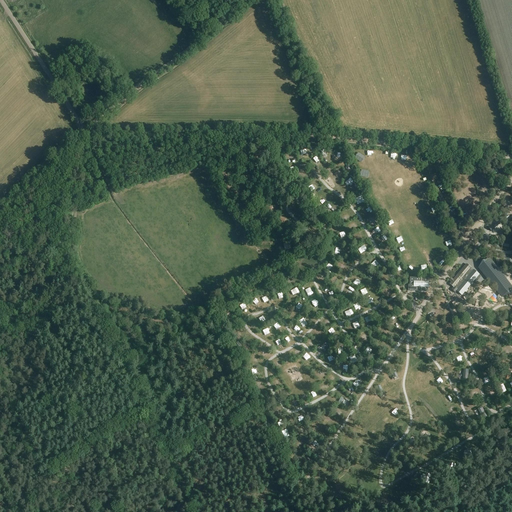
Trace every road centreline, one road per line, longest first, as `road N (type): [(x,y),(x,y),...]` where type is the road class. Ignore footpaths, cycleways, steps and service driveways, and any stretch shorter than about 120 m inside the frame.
road 1 (track): [(85,132),(348,138),(511,156)]
road 2 (track): [(85,132),(74,258),(193,511)]
road 3 (track): [(382,488),(385,459),(411,419),(403,389),(408,339),(423,351),(460,340),(477,322),(511,346)]
road 4 (track): [(299,342),(329,308),(311,273),(327,245),(308,204),(295,197),(284,204),(317,241)]
road 5 (track): [(423,351),(477,430),(382,488)]
road 6 (track): [(85,132),(244,0)]
road 7 (track): [(420,311),(402,296),(350,205),(299,164)]
road 8 (track): [(348,377),(299,342),(273,356),(266,373),(279,397),(301,405)]
road 9 (unclassified): [(85,132),(0,0)]
road 10 (track): [(376,249),(351,267),(329,308),(367,368)]
road 11 (track): [(299,342),(274,307),(249,315),(247,329),(278,354)]
